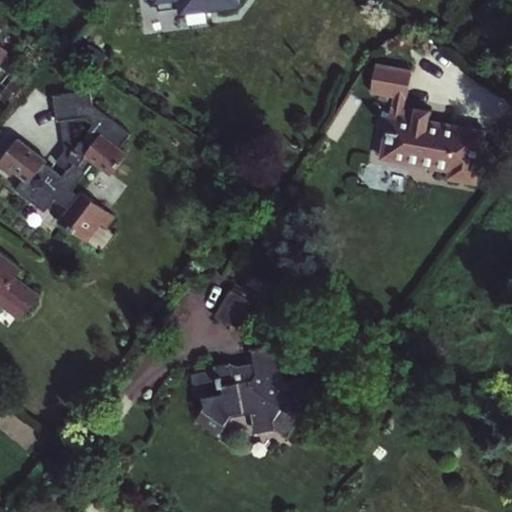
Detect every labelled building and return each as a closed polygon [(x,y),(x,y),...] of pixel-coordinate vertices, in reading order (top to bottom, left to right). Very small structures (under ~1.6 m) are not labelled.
[(0,59),(11,44),(0,36),(0,59)] [(390,106),(386,105),(380,154),(450,165),(449,172),(473,175),(480,125),(425,117),(426,107),(413,105),(412,111),(398,110),(400,96),(404,97),(408,69),(373,65),(370,92),(391,95),(390,106)] [(67,213),(90,229),(105,208),(109,210),(116,215),(123,204),(89,181),(87,184),(80,179),(99,150),(121,164),(137,141),(129,136),(138,123),(101,94),(98,79),(62,85),(65,111),(69,110),(78,109),(96,106),(98,116),(81,141),(76,147),(79,149),(72,159),(66,168),(49,155),(51,153),(21,131),(4,153),(22,165),(31,172),(24,182),(54,202),(59,194),(73,204),(67,213)] [(78,109),(69,110),(72,139),(62,152),(72,159),(79,149),(76,147),(81,141),(78,109)] [(18,171),(22,165),(4,153),(0,158),(18,171)] [(105,208),(90,229),(94,231),(109,210),(105,208)] [(0,282),(3,285),(0,289),(0,295),(24,312),(40,289),(16,273),(21,265),(0,249),(0,282)] [(230,288),(215,315),(237,328),(252,301),(230,288)] [(216,367),(189,371),(194,397),(202,396),(200,406),(191,417),(213,432),(226,413),(246,410),(249,422),(267,419),(277,405),(288,413),(286,417),(302,429),(323,398),(301,382),(299,370),(279,373),(277,359),(285,358),(282,335),(248,340),(252,366),(249,370),(232,372),(230,361),(216,363),(216,367)]
